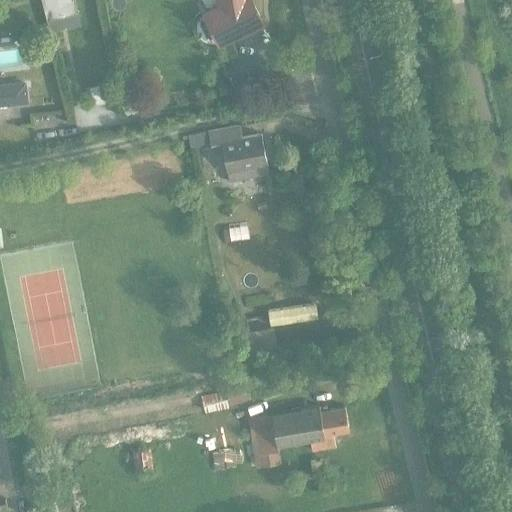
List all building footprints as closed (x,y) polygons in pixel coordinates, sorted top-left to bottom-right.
[(41,0),(46,20),(75,13),(71,0),(41,0)] [(217,0),(219,6),(209,10),(224,39),(260,22),(249,0),(217,0)] [(24,83),(0,85),(0,104),(26,101),(24,83)] [(220,142),(227,181),(267,173),(260,134),(241,137),(239,125),(207,131),(207,130),(187,134),(189,148),(210,145),(210,144),(220,142)] [(261,315),(245,318),(248,329),(264,326),(261,315)] [(264,326),(248,329),(252,351),(276,346),(272,324),(264,326)] [(247,386),(200,396),(204,412),(250,402),(247,386)] [(246,418),(254,467),(277,463),(274,446),(308,440),(310,450),(333,446),(331,433),(347,431),(343,406),(317,411),(316,406),(246,418)] [(149,448),(132,450),(135,470),(152,468),(149,448)] [(323,458),(309,460),(311,470),(324,468),(323,458)]
